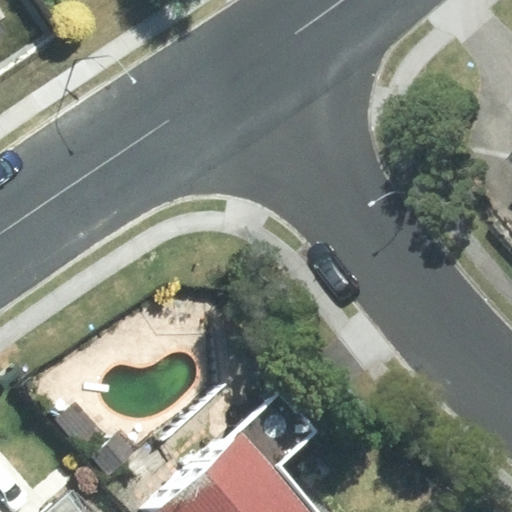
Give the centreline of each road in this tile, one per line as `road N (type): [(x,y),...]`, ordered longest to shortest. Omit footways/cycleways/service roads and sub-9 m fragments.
road 1 (residential): [(253,63),(482,366),(511,388)]
road 2 (tertiary): [(0,236),(253,63)]
